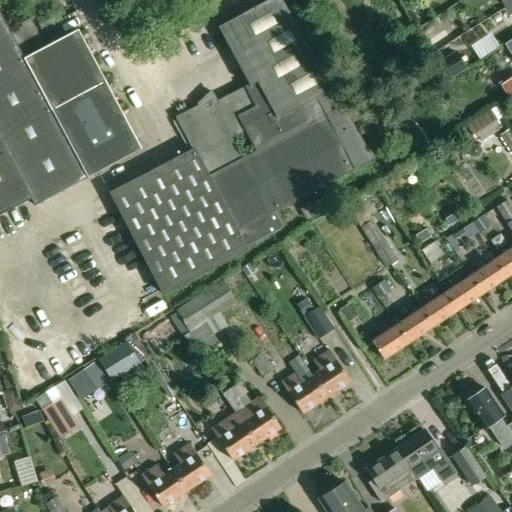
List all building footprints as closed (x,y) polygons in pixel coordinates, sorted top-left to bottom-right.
[(111,193),(163,293),(246,250),(245,247),(282,227),(274,212),(354,170),(354,169),(373,160),(281,0),(267,0),(218,27),(249,85),(217,102),(215,97),(176,117),(194,150),(111,193)] [(511,0),(502,0),(501,1),(506,8),(511,3),(511,0)] [(0,215),(31,198),(35,206),(141,149),(77,30),(45,47),(30,19),(9,30),(0,14),(0,215)] [(430,68),(439,84),(466,67),(456,52),(430,68)] [(393,130),(397,137),(407,151),(418,144),(408,129),(403,123),(393,130)] [(511,152),(511,135),(508,129),(500,135),(511,152)] [(300,209),(306,220),(344,202),(337,190),(300,209)] [(511,210),(506,202),(497,208),(506,221),(511,217),(511,216),(511,210)] [(445,218),(449,224),(460,217),(456,211),(445,218)] [(483,213),(473,220),(480,231),(490,224),(483,213)] [(372,221),(361,228),(376,251),(387,243),(372,221)] [(431,236),(427,229),(416,236),(420,243),(431,236)] [(53,236),(34,246),(42,261),(61,250),(53,236)] [(423,246),(430,259),(441,252),(433,239),(423,246)] [(387,243),(376,251),(387,267),(398,260),(387,243)] [(511,247),(494,259),(506,277),(511,273),(511,247)] [(494,259),(470,276),(482,294),(506,277),(494,259)] [(249,263),(241,268),(247,276),(255,270),(249,263)] [(470,276),(445,292),(457,310),(482,294),(470,276)] [(222,281),(175,310),(189,331),(205,321),(235,302),(222,281)] [(390,291),(384,281),(373,289),(379,299),(390,291)] [(445,292),(421,309),(432,327),(457,310),(445,292)] [(305,316),(314,310),(307,299),(298,305),(305,316)] [(339,311),(353,329),(369,319),(356,299),(341,309),(339,311)] [(421,309),(397,325),(408,343),(432,327),(421,309)] [(307,320),(319,337),(333,327),(322,311),(307,320)] [(205,321),(189,331),(183,335),(189,344),(219,344),(205,321)] [(397,325),(372,341),(383,359),(408,343),(397,325)] [(126,342),(99,359),(108,373),(112,380),(139,363),(126,342)] [(320,370),(312,375),(327,397),(351,381),(330,350),(314,361),(320,370)] [(253,359),(251,361),(263,378),(275,369),(272,365),(263,353),(253,359)] [(511,373),(511,387),(501,395),(511,411),(511,369),(510,371),(511,373)] [(82,370),(69,378),(75,387),(88,379),(82,370)] [(298,371),(282,382),(302,413),(327,397),(312,375),(304,381),(298,371)] [(16,388),(4,391),(10,412),(22,408),(16,388)] [(486,388),(465,402),(483,429),(489,425),(504,449),(511,443),(511,436),(505,426),(500,419),(504,416),(486,388)] [(55,389),(37,401),(43,410),(42,411),(53,428),(72,416),(55,389)] [(230,389),(222,394),(236,413),(242,422),(257,444),(281,428),(260,397),(243,408),(230,389)] [(39,409),(24,415),(28,427),(44,421),(39,409)] [(228,418),(212,429),(232,460),(257,444),(242,422),(234,427),(228,418)] [(395,449),(417,479),(418,479),(433,468),(442,482),(456,473),(447,459),(439,447),(437,449),(424,430),(395,449)] [(180,464),(172,469),(185,488),(187,491),(211,474),(191,443),(174,455),(180,464)] [(465,447),(452,456),(471,486),(486,475),(465,447)] [(395,449),(366,469),(373,479),(368,482),(382,503),(387,499),(417,479),(395,449)] [(131,453),(118,462),(125,473),(139,464),(131,453)] [(23,464),(27,489),(42,487),(39,462),(23,464)] [(158,465),(141,476),(162,507),(187,491),(185,488),(172,469),(164,474),(158,465)] [(345,483),(319,500),(327,511),(372,511),(369,507),(363,511),(345,483)] [(51,489),(42,493),(45,504),(50,511),(65,511),(56,497),(51,489)] [(111,511),(134,511),(124,496),(108,507),(111,511)] [(500,511),(490,497),(469,511),(500,511)]
